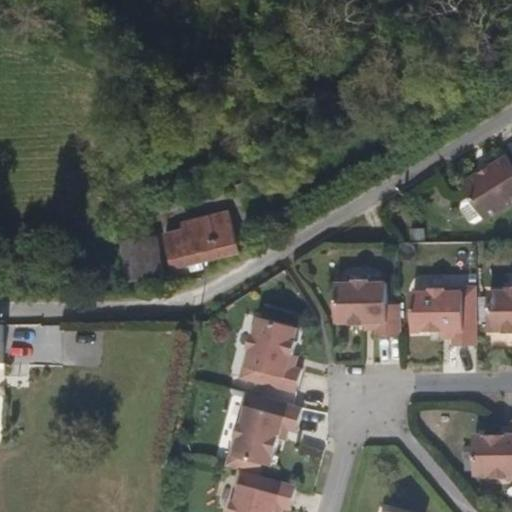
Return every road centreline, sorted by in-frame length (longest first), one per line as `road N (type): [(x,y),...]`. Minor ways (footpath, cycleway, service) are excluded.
road 1 (residential): [(511,108),(194,298),(114,313),(0,308)]
road 2 (residential): [(371,400),(476,511)]
road 3 (residential): [(371,400),(398,384),(511,382)]
